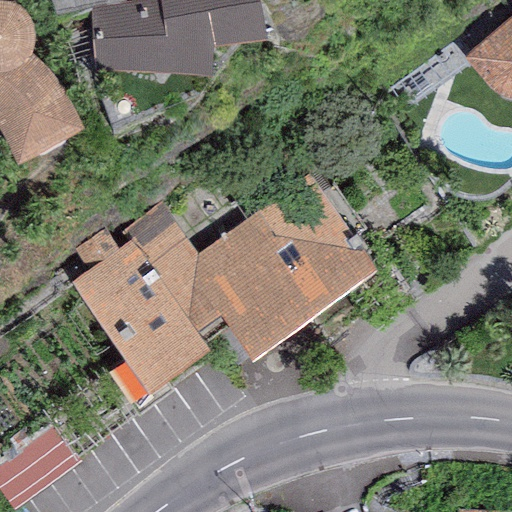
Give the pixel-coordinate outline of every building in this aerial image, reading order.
[(0,0),(0,123),(0,124),(18,158),(82,122),(73,108),(64,91),(54,76),(39,59),(29,51),(31,47),(33,41),(33,35),(33,26),(29,18),(26,11),(20,6),(10,0),(9,0),(0,0)] [(259,0),(142,0),(91,9),(103,70),(211,72),(211,44),(266,34),(259,0)] [(511,13),(463,53),(483,76),(491,85),(503,92),(511,93),(511,13)] [(374,264),(307,170),(257,206),(259,210),(197,254),(161,202),(132,222),(138,232),(118,247),(105,228),(74,250),(87,268),(72,279),(147,384),(231,325),(249,351),(374,264)] [(65,415),(0,447),(0,469),(14,498),(88,461),(65,415)]
